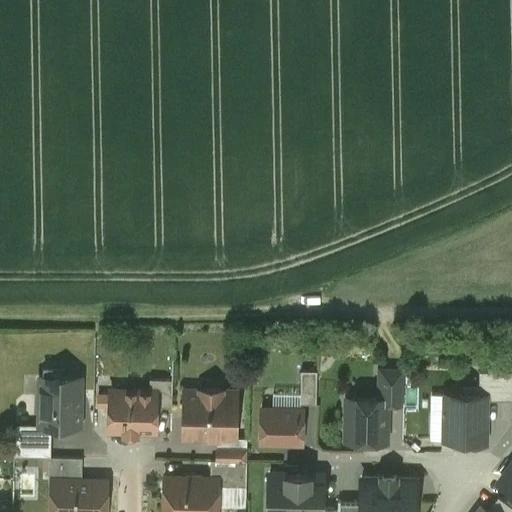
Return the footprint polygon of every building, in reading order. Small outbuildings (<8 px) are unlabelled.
[(404,366),(379,366),(379,396),(387,397),(387,401),(403,401),(404,366)] [(317,369),(301,369),(300,402),(316,402),(317,369)] [(511,369),(479,369),(479,393),(486,393),(486,398),(511,398),(511,369)] [(81,376),(41,375),(40,423),(15,423),(15,431),(52,431),(52,423),(80,424),(81,376)] [(172,379),(150,378),(149,390),(156,390),(155,405),(172,406),(172,379)] [(221,389),(201,388),(200,388),(200,390),(186,389),(185,389),(185,390),(184,435),(183,436),(185,436),(217,436),(235,437),(235,436),(236,394),(222,394),(222,388),(221,388),(221,389)] [(149,390),(134,390),(134,394),(110,393),(110,429),(124,429),(123,433),(137,433),(138,429),(155,430),(155,405),(156,390),(149,390)] [(479,393),(445,393),(445,413),(448,413),(447,437),(464,438),(464,440),(485,440),(486,398),(486,393),(479,393)] [(379,396),(351,396),(351,411),(347,415),(346,438),(386,439),(387,401),(387,397),(379,396)] [(302,407),(262,406),(261,440),(301,441),(302,407)] [(52,431),(15,431),(15,455),(49,455),(51,455),(52,431)] [(235,437),(217,436),(217,458),(217,459),(247,460),(247,436),(235,436),(235,437)] [(82,456),(51,455),(49,455),(49,480),(53,480),(53,478),(82,479),(82,456)] [(247,460),(217,459),(217,458),(211,458),(210,477),(217,477),(217,484),(246,485),(247,460)] [(511,468),(500,485),(511,494),(511,468)] [(322,474),(269,472),(268,511),(321,511),(322,506),(322,474)] [(200,474),(187,473),(186,476),(168,476),(168,481),(166,481),(162,485),(162,492),(166,496),(168,496),(167,511),(216,511),(217,484),(217,477),(210,477),(200,476),(200,474)] [(396,475),(381,474),(381,476),(362,476),(361,499),(360,511),(414,511),(416,477),(396,477),(396,475)] [(82,479),(53,478),(53,480),(51,511),(105,511),(106,479),(82,479)] [(511,511),(511,507),(498,497),(487,511),(488,511),(511,511)] [(360,511),(361,499),(338,499),(338,506),(337,511),(360,511)]
